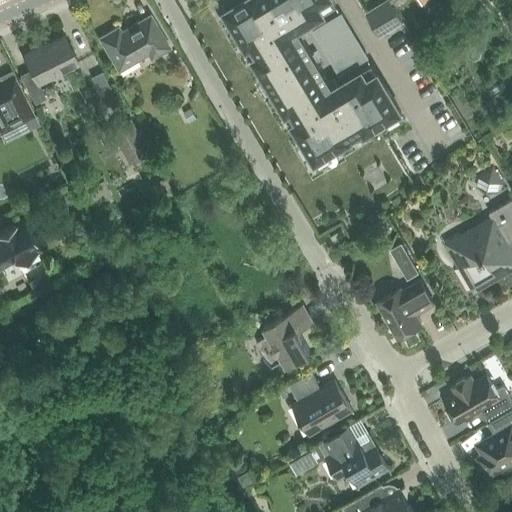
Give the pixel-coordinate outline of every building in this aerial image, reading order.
[(365,134),(387,120),(401,112),(378,73),(367,79),(362,70),(333,88),(298,30),(324,14),(319,5),(327,0),(241,0),(224,11),(247,49),(251,46),(257,56),(253,59),(286,114),(291,111),(297,121),(292,124),(315,162),(352,140),(350,138),(363,131),(365,134)] [(386,0),(366,13),(380,35),(404,20),(391,0),(386,0)] [(331,27),(344,20),(345,19),(342,13),(328,21),(331,27)] [(101,37),(119,67),(136,57),(138,60),(150,53),(153,58),(171,47),(154,17),(143,23),(142,20),(123,31),(120,26),(101,37)] [(331,27),(334,32),(335,34),(348,26),(344,20),(331,27)] [(320,26),(327,36),(334,32),(331,27),(328,21),(320,26)] [(327,36),(320,26),(313,30),(319,41),(321,39),(327,36)] [(335,34),(338,37),(339,40),(352,32),(348,26),(335,34)] [(325,45),(338,37),(335,34),(334,32),(327,36),(321,39),(325,45)] [(339,40),(341,43),(343,46),(356,39),(352,32),(339,40)] [(21,75),(35,103),(46,97),(38,82),(78,62),(64,36),(42,47),(41,46),(24,55),(31,70),(21,75)] [(341,43),(339,40),(338,37),(325,45),(328,51),(341,43)] [(343,46),(345,49),(347,53),(360,45),(356,39),(343,46)] [(332,57),(345,49),(343,46),(341,43),(328,51),(332,57)] [(347,53),(348,55),(351,59),(363,51),(360,45),(347,53)] [(345,49),(332,57),(335,62),(341,59),(348,55),(347,53),(345,49)] [(365,51),(363,51),(351,59),(354,65),(368,57),(365,51)] [(341,59),(347,70),(354,65),(351,59),(348,55),(341,59)] [(347,70),(341,59),(335,62),(333,64),(340,74),(347,70)] [(0,130),(1,132),(27,119),(31,126),(38,123),(30,108),(14,76),(0,82),(0,130)] [(191,109),(183,113),(188,122),(195,118),(191,109)] [(130,119),(110,129),(129,163),(148,152),(130,119)] [(164,180),(150,187),(157,201),(172,193),(164,180)] [(450,244),(458,246),(455,255),(461,265),(454,269),(468,292),(511,266),(511,258),(507,257),(509,250),(506,244),(511,240),(511,198),(489,212),(493,218),(459,237),(460,238),(458,245),(451,243),(450,244)] [(181,207),(170,213),(182,236),(193,230),(181,207)] [(0,267),(15,259),(17,263),(39,252),(36,248),(40,246),(27,221),(18,226),(17,224),(0,233),(0,267)] [(412,261),(402,267),(407,277),(418,271),(412,261)] [(46,273),(29,281),(36,293),(52,285),(46,273)] [(377,302),(398,337),(422,323),(415,312),(420,309),(421,311),(434,303),(421,280),(403,290),(401,288),(377,302)] [(273,365),(274,364),(283,359),(287,366),(311,352),(299,330),(314,322),(303,303),(264,326),(268,333),(259,338),(257,338),(258,341),(259,344),(261,348),(262,352),(265,356),(267,359),(268,360),(270,363),(272,365),(273,365)] [(351,408),(351,409),(356,417),(357,416),(336,380),(319,389),(315,382),(318,381),(310,368),(276,388),(288,382),(299,401),(294,404),(310,432),(351,408)] [(455,393),(445,399),(458,422),(481,409),(487,419),(511,404),(511,398),(504,385),(496,389),(487,375),(475,382),(471,375),(467,378),(464,377),(457,381),(456,384),(452,387),(455,393)] [(511,410),(489,423),(495,434),(478,443),(484,454),(478,457),(489,475),(511,461),(511,410)] [(336,434),(320,443),(327,455),(326,456),(339,477),(351,470),(359,484),(389,467),(383,457),(385,456),(384,454),(382,455),(376,446),(368,432),(357,438),(354,440),(347,428),(351,426),(350,425),(336,433),(336,434)] [(245,472),(240,475),(245,485),(251,481),(256,479),(250,469),(245,472)] [(342,506),(348,511),(414,511),(410,505),(408,506),(405,501),(406,497),(407,494),(406,491),(405,487),(390,495),(383,483),(342,506)]
